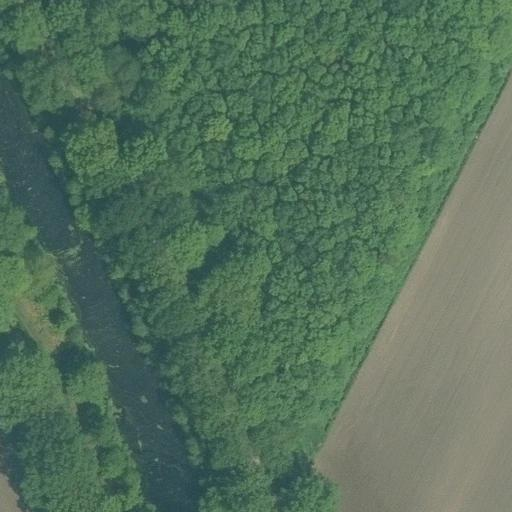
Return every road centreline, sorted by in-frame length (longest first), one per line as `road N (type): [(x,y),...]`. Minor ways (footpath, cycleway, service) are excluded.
road 1 (track): [(270,511),(169,277),(24,0)]
road 2 (unclassified): [(92,511),(0,316)]
